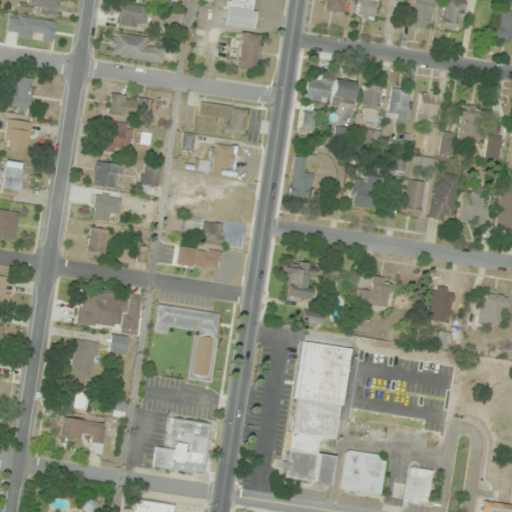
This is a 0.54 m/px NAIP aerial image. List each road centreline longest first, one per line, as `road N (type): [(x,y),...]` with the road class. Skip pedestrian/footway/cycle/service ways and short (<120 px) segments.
road 1 (tertiary): [(221,511),(299,0)]
road 2 (residential): [(13,511),(90,0)]
road 3 (residential): [(337,511),(0,460)]
road 4 (residential): [(284,100),(0,55)]
road 5 (residential): [(254,298),(0,260)]
road 6 (residential): [(511,265),(265,226)]
road 7 (residential): [(511,73),(293,40)]
